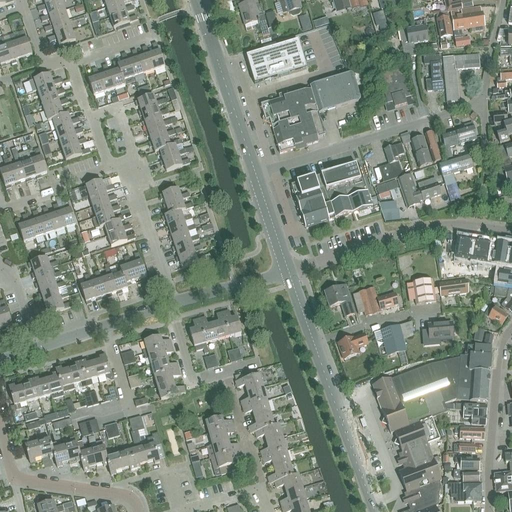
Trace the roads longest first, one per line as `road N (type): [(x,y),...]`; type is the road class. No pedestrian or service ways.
road 1 (residential): [(252,174),(484,101)]
road 2 (residential): [(286,273),(436,226),(511,233)]
road 3 (tertiary): [(252,174),(195,0)]
road 4 (residential): [(488,511),(499,359),(511,332)]
road 5 (tertiary): [(375,511),(313,341)]
road 6 (residential): [(171,303),(124,165)]
road 7 (residential): [(255,363),(191,379),(171,303)]
road 8 (unclassified): [(171,303),(37,348)]
road 9 (residential): [(137,511),(124,495),(14,477)]
road 10 (residential): [(313,341),(433,309)]
